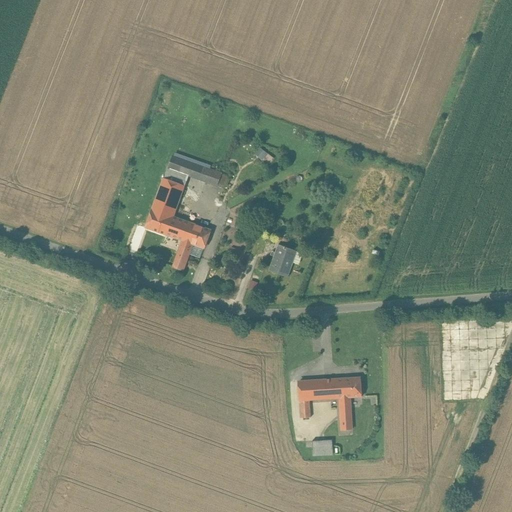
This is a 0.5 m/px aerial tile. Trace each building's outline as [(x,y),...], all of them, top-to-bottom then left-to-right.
[(260,147),(255,154),(270,165),(275,157),(260,147)] [(161,158),(142,151),(126,193),(146,200),(161,158)] [(210,170),(172,156),(168,168),(187,176),(205,182),(210,170)] [(187,176),(168,168),(164,179),(183,186),(187,176)] [(228,176),(210,170),(205,182),(223,188),(228,176)] [(195,226),(172,217),(183,186),(164,179),(146,227),(183,240),(189,243),(195,226)] [(210,231),(195,226),(189,243),(192,244),(204,248),(210,231)] [(183,240),(173,267),(183,270),(192,244),(189,243),(183,240)] [(297,251),(278,245),(269,271),(288,278),(297,251)] [(245,253),(231,248),(228,257),(242,262),(245,253)] [(249,288),(257,290),(259,282),(251,280),(249,288)] [(360,379),(344,380),(345,398),(350,398),(361,397),(360,379)] [(344,380),(325,381),(326,399),(340,399),(345,398),(344,380)] [(325,381),(299,382),(301,418),(311,417),(310,400),(326,399),(325,381)] [(345,398),(340,399),(341,430),(352,429),(350,398),(345,398)] [(333,440),(313,441),(313,455),(333,455),(333,440)]
